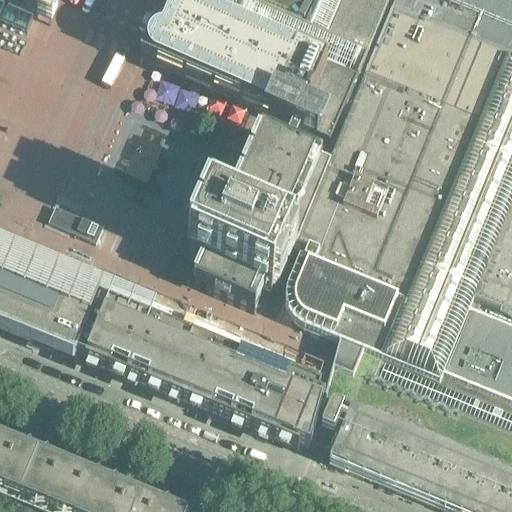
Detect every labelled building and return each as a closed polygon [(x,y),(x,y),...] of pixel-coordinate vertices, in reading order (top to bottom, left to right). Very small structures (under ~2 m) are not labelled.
[(0,0),(0,5),(14,12),(51,28),(63,0),(0,0)] [(323,0),(307,38),(246,11),(220,0),(198,0),(197,2),(194,10),(363,84),(367,75),(372,64),(325,43),(343,0),(323,0)] [(307,38),(323,0),(220,0),(246,11),(307,38)] [(337,149),(330,167),(293,254),(301,257),(300,260),(301,260),(287,295),(286,297),(286,298),(285,301),(285,305),(285,308),(285,309),(285,310),(285,313),(287,317),(288,319),(289,323),(291,325),(293,327),(295,329),(299,332),(301,334),(306,336),(332,346),(339,349),(381,366),(468,154),(454,120),(458,111),(467,88),(480,94),(491,89),(502,63),(511,67),(511,188),(470,288),(478,292),(511,305),(511,0),(397,0),(393,11),(399,14),(378,66),(372,64),(367,75),(363,84),(335,148),(337,149)] [(393,11),(397,0),(343,0),(325,43),(372,64),(378,66),(399,14),(393,11)] [(335,148),(363,84),(194,10),(186,6),(185,6),(184,7),(183,7),(182,8),(182,9),(181,9),(181,10),(180,12),(167,41),(153,35),(139,67),(153,73),(156,74),(181,85),(184,86),(210,98),(213,99),(238,110),(242,111),(267,123),(274,126),(290,133),(287,140),(286,142),(329,161),(335,148)] [(511,67),(502,63),(491,89),(480,94),(467,88),(458,111),(454,120),(468,154),(381,366),(395,372),(428,385),(439,389),(440,386),(467,321),(476,299),(478,292),(470,288),(511,188),(511,67)] [(178,109),(197,114),(201,96),(183,92),(178,109)] [(293,254),(330,167),(260,137),(224,222),(208,215),(198,237),(187,263),(194,265),(203,270),(194,290),(254,317),(255,314),(254,313),(262,295),(273,301),(293,254)] [(225,198),(234,176),(215,168),(199,205),(204,207),(210,192),(225,198)] [(0,334),(31,347),(74,365),(84,369),(107,311),(76,298),(77,294),(56,285),(54,289),(0,266),(0,334)] [(511,305),(478,292),(476,299),(467,321),(489,330),(492,323),(501,327),(500,329),(511,333),(511,305)] [(184,342),(107,311),(84,369),(300,458),(317,397),(320,386),(299,377),(278,369),(265,364),(252,361),(241,358),(235,356),(213,351),(206,349),(199,347),(184,342)] [(511,333),(500,329),(501,327),(492,323),(489,330),(467,321),(440,386),(511,414),(511,333)] [(511,511),(511,438),(480,425),(447,412),(373,382),(335,366),(324,402),(310,450),(313,452),(315,446),(327,451),(327,450),(335,453),(335,454),(329,468),(345,475),(436,511),(511,511)] [(439,389),(381,366),(376,376),(373,382),(480,425),(511,438),(511,414),(440,386),(439,389)] [(0,496),(17,504),(37,456),(0,441),(0,496)] [(36,511),(94,511),(106,485),(37,456),(17,504),(36,511)] [(172,511),(106,485),(94,511),(172,511)]
